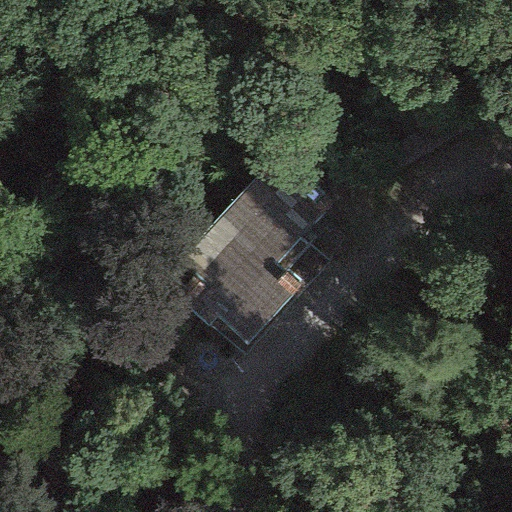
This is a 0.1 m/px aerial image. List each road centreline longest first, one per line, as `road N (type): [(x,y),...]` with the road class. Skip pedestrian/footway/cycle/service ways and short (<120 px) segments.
road 1 (track): [(0,226),(67,168),(126,94),(175,62),(269,49),(398,54),(511,11)]
road 2 (track): [(231,511),(244,424),(270,373),(425,209),(511,157)]
